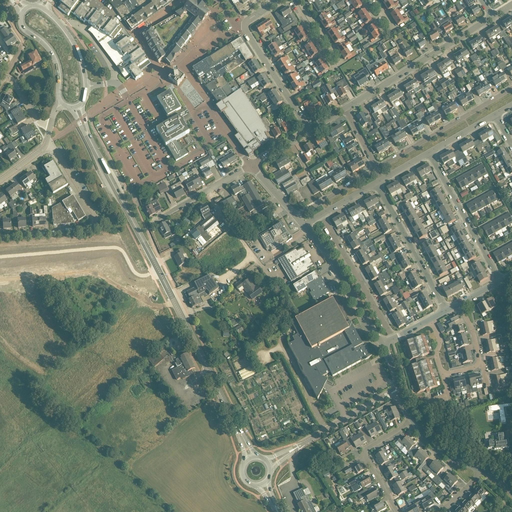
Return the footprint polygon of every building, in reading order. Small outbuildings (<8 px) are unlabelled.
[(69,0),(63,0),(58,8),(68,16),(71,12),(79,2),(77,0),(74,4),(69,0)] [(119,0),(108,0),(131,31),(138,25),(135,21),(123,5),(119,0)] [(129,0),(128,1),(143,22),(148,18),(134,0),(129,0)] [(134,0),(148,18),(157,11),(149,0),(134,0)] [(152,29),(142,35),(145,40),(146,40),(159,63),(164,60),(170,66),(173,62),(174,62),(178,56),(182,52),(181,51),(202,24),(210,14),(211,13),(206,8),(200,3),(199,3),(194,0),(193,0),(193,1),(192,1),(185,11),(152,29)] [(149,0),(157,11),(172,1),(171,0),(149,0)] [(313,0),(306,0),(307,1),(310,6),(313,5),(318,14),(321,12),(318,8),(313,0)] [(336,4),(335,4),(337,7),(338,9),(344,5),(343,3),(341,0),(341,1),(339,2),(336,4)] [(350,10),(352,12),(362,6),(358,0),(352,4),(354,8),(350,10)] [(425,5),(422,6),(423,8),(426,7),(433,3),(430,0),(424,0),(423,2),(425,5)] [(480,12),(479,10),(476,6),(473,8),(472,6),(474,4),(471,0),(464,0),(469,7),(471,10),(470,10),(474,16),(480,12)] [(135,21),(138,25),(143,22),(128,1),(123,5),(135,21)] [(385,5),(388,11),(398,4),(397,2),(393,4),(391,1),(385,5)] [(79,2),(71,12),(84,23),(86,21),(94,11),(92,12),(87,8),(90,5),(87,3),(85,6),(79,2)] [(459,3),(458,3),(455,5),(459,12),(463,9),(459,3)] [(284,19),(285,18),(287,17),(292,14),(292,13),(288,8),(283,11),(280,13),(284,19)] [(402,11),(401,8),(391,15),(394,20),(401,16),(399,13),(402,11)] [(284,19),(280,13),(283,11),(282,10),(275,14),(283,27),(281,28),(285,33),(289,30),(293,27),(289,19),(286,21),(285,18),(284,19)] [(355,16),(356,18),(356,19),(360,16),(362,20),(368,15),(365,10),(355,16)] [(93,35),(95,37),(107,21),(102,17),(104,14),(102,12),(99,15),(94,11),(86,21),(92,26),(88,31),(93,35)] [(322,24),(324,23),(328,20),(326,16),(330,14),(328,12),(318,18),(322,24)] [(465,21),(463,19),(461,16),(460,17),(457,13),(454,15),(457,19),(455,20),(458,25),(465,21)] [(295,19),(292,14),(287,17),(289,19),(293,27),(298,24),(295,19)] [(358,22),(362,27),(372,21),(368,15),(362,20),(358,22)] [(394,20),(398,26),(408,19),(406,17),(403,19),(401,16),(394,20)] [(449,18),(440,24),(437,19),(434,21),(438,28),(441,26),(446,33),(453,29),(450,24),(452,22),(449,18)] [(105,45),(107,48),(122,31),(116,26),(119,23),(117,21),(114,24),(108,20),(107,21),(95,37),(105,45)] [(272,25),(269,20),(263,24),(264,26),(266,29),(269,27),(272,31),(274,29),(272,25)] [(330,23),(328,20),(324,23),(322,24),(325,29),(335,23),(334,21),(333,21),(330,23)] [(511,25),(510,22),(508,20),(503,23),(506,29),(509,27),(511,31),(511,25)] [(427,34),(429,36),(432,42),(439,37),(435,31),(438,28),(434,21),(432,23),(435,29),(427,34)] [(260,33),(262,37),(265,35),(263,31),(266,29),(264,26),(263,24),(256,28),(260,33)] [(374,25),(365,32),(366,34),(369,32),(372,35),(378,31),(374,25)] [(328,34),(331,39),(338,35),(336,32),(339,29),(338,27),(328,34)] [(493,32),(495,36),(498,34),(501,39),(503,37),(501,33),(497,27),(491,30),(493,32)] [(0,33),(4,39),(3,41),(8,48),(16,42),(13,38),(11,35),(6,28),(0,32),(0,33)] [(304,32),(301,28),(291,34),(292,36),(296,34),(298,37),(302,34),(304,32)] [(141,50),(124,29),(122,31),(107,48),(105,45),(95,37),(93,35),(125,79),(131,74),(128,70),(133,67),(130,63),(132,62),(130,59),(141,50)] [(495,36),(493,32),(491,30),(486,34),(492,44),(495,42),(492,38),(495,36)] [(373,38),(370,40),(371,43),(381,36),(378,31),(372,35),(373,38)] [(296,42),(297,44),(307,37),(304,32),(302,34),(298,37),(299,39),(296,42)] [(426,45),(425,43),(422,40),(427,37),(423,32),(417,36),(418,39),(415,41),(420,49),(426,45)] [(335,45),(345,38),(342,33),(338,35),(331,39),(335,45)] [(475,41),(481,51),(484,49),(481,45),(484,43),(480,37),(475,41)] [(511,46),(511,45),(507,37),(503,39),(509,48),(511,46)] [(253,53),(245,40),(244,40),(243,40),(244,41),(243,41),(241,38),(207,60),(219,78),(220,79),(223,77),(253,57),(251,54),(253,53)] [(275,43),(268,48),(271,53),(274,51),(278,48),(282,46),(277,39),(274,41),(275,43)] [(478,52),(481,51),(475,41),(469,44),(473,50),(476,48),(478,52)] [(349,45),(348,42),(338,49),(341,54),(343,53),(348,50),(346,47),(349,45)] [(306,50),(308,53),(315,49),(312,44),(302,50),(303,53),(306,50)] [(413,53),(412,51),(410,48),(408,50),(404,45),(401,47),(404,52),(403,52),(407,57),(413,53)] [(271,53),(275,58),(285,51),(283,49),(280,51),(278,48),(274,51),(271,53)] [(306,58),(308,60),(318,54),(315,49),(308,53),(310,56),(306,58)] [(401,61),(400,59),(398,56),(399,55),(395,49),(388,53),(392,59),(391,60),(395,65),(401,61)] [(149,61),(141,50),(130,59),(132,62),(130,63),(133,67),(128,70),(131,74),(136,81),(143,75),(138,69),(149,61)] [(341,54),(345,60),(351,56),(352,57),(356,55),(353,51),(350,53),(348,50),(343,53),(341,54)] [(459,53),(466,63),(468,62),(465,57),(469,55),(465,50),(459,53)] [(20,67),(17,68),(20,73),(19,73),(20,73),(41,61),(35,51),(27,56),(29,61),(20,66),(20,67)] [(454,56),(455,59),(457,62),(460,60),(463,65),(466,63),(459,53),(454,56)] [(278,63),(282,69),(284,68),(287,66),(285,63),(289,60),(287,57),(278,63)] [(378,67),(379,66),(381,71),(382,73),(389,69),(385,63),(383,60),(382,59),(379,62),(377,60),(375,61),(376,63),(377,64),(378,67)] [(219,78),(207,60),(204,62),(205,62),(195,69),(198,75),(197,75),(199,78),(198,79),(201,84),(203,83),(206,87),(219,78)] [(247,63),(243,65),(246,70),(247,69),(249,71),(251,70),(256,67),(258,65),(255,60),(248,65),(247,63)] [(314,69),(315,72),(323,67),(325,65),(322,60),(312,67),(313,69),(317,67),(314,69)] [(444,65),(449,72),(454,69),(448,60),(443,63),(444,65)] [(508,69),(509,71),(508,71),(511,76),(511,64),(507,67),(504,62),(501,64),(505,71),(508,69)] [(370,66),(369,65),(366,67),(371,74),(374,72),(377,76),(382,73),(381,71),(379,66),(378,67),(377,64),(376,63),(370,66)] [(444,65),(443,63),(437,67),(443,76),(448,72),(449,72),(444,65)] [(500,81),(501,84),(502,83),(502,84),(505,82),(505,81),(507,80),(503,74),(502,73),(505,71),(501,64),(498,66),(501,70),(498,72),(495,74),(500,81)] [(261,70),(258,65),(256,67),(251,70),(249,71),(248,72),(250,75),(251,77),(261,70)] [(328,70),(325,65),(323,67),(315,72),(318,77),(320,79),(323,77),(322,74),(328,70)] [(282,69),(285,75),(295,70),(293,66),(289,69),(287,66),(284,68),(282,69)] [(360,77),(356,80),(356,81),(359,87),(368,82),(366,77),(369,75),(365,69),(358,74),(360,77)] [(178,86),(179,84),(180,84),(181,82),(183,80),(183,79),(185,77),(185,78),(185,77),(183,76),(182,75),(180,74),(181,74),(180,74),(178,72),(176,71),(176,70),(176,71),(174,73),(174,72),(174,73),(173,75),(172,75),(171,77),(169,79),(171,81),(173,83),(174,83),(175,84),(176,85),(176,84),(178,86)] [(430,80),(432,82),(437,79),(436,76),(432,70),(426,74),(428,76),(430,80)] [(455,72),(460,80),(463,78),(458,70),(455,72)] [(287,79),(291,85),(293,84),(297,82),(295,79),(299,76),(297,73),(287,79)] [(501,84),(500,81),(495,74),(493,75),(493,74),(489,76),(488,73),(485,75),(485,74),(489,82),(492,81),(496,87),(498,85),(498,86),(501,84)] [(426,74),(421,77),(426,86),(429,85),(427,82),(430,80),(428,76),(426,74)] [(488,91),(490,90),(487,84),(489,82),(485,74),(476,79),(479,83),(483,91),(485,93),(486,93),(488,92),(488,91)] [(261,84),(265,81),(267,80),(264,75),(256,80),(255,78),(247,83),(250,87),(255,84),(256,87),(261,84)] [(212,95),(228,84),(223,77),(220,79),(219,78),(206,87),(212,95)] [(301,79),(297,82),(293,84),(291,85),(295,91),(304,86),(301,79)] [(348,86),(344,79),(336,84),(339,90),(334,93),(337,98),(340,96),(341,98),(346,94),(343,89),(348,86)] [(447,88),(452,84),(450,81),(447,83),(445,79),(442,81),(447,88)] [(259,89),(261,91),(271,84),(267,80),(265,81),(261,84),(262,87),(259,89)] [(410,84),(416,93),(421,90),(419,86),(416,80),(410,84)] [(484,94),(485,93),(483,91),(479,83),(477,85),(479,89),(475,91),(479,97),(481,95),(482,96),(484,94)] [(213,101),(217,107),(219,105),(235,94),(228,84),(212,95),(215,100),(213,101)] [(415,93),(416,93),(410,84),(404,87),(408,93),(410,97),(412,96),(415,93)] [(328,85),(324,87),(321,89),(323,91),(326,98),(324,99),(328,105),(333,102),(330,96),(333,94),(328,85)] [(181,90),(188,101),(192,99),(184,88),(181,90)] [(245,152),(249,157),(253,154),(252,153),(261,147),(260,146),(269,141),(265,134),(268,132),(261,120),(261,119),(245,94),(243,91),(242,89),(235,94),(219,105),(217,107),(216,107),(221,114),(223,113),(239,135),(235,138),(246,152),(245,152)] [(267,91),(259,96),(261,99),(260,100),(262,103),(270,98),(272,101),(278,97),(275,91),(269,94),(267,91)] [(393,94),(399,103),(399,102),(397,100),(401,98),(403,101),(405,100),(403,97),(399,91),(393,94)] [(189,133),(180,117),(182,115),(179,111),(181,110),(170,92),(158,99),(168,117),(167,117),(170,122),(157,130),(166,146),(167,146),(176,162),(188,155),(185,150),(185,151),(183,153),(176,141),(189,133)] [(467,101),(468,103),(469,103),(472,102),(472,101),(474,100),(470,94),(467,96),(465,92),(462,93),(467,101)] [(468,104),(468,103),(467,101),(462,93),(460,95),(462,99),(459,101),(462,107),(465,105),(465,106),(468,104)] [(395,105),(399,103),(393,94),(388,98),(394,107),(396,106),(395,105)] [(0,105),(4,108),(6,112),(14,108),(11,103),(13,100),(6,95),(0,105)] [(267,108),(270,114),(275,110),(274,108),(282,103),(278,97),(272,101),(274,104),(267,108)] [(316,112),(319,110),(320,111),(323,109),(320,103),(313,107),(309,100),(303,103),(305,107),(307,110),(310,116),(310,115),(311,116),(314,114),(313,114),(316,112)] [(409,110),(413,108),(408,100),(406,102),(405,102),(409,110)] [(383,101),(377,104),(381,110),(384,108),(386,112),(388,110),(386,107),(383,101)] [(451,111),(452,113),(453,113),(455,111),(457,110),(454,104),(450,106),(448,102),(446,103),(451,111)] [(452,113),(451,111),(446,103),(443,105),(446,108),(442,110),(446,116),(448,115),(449,115),(451,114),(451,113),(452,113)] [(371,108),(375,113),(372,115),(376,122),(380,128),(378,124),(380,122),(377,117),(379,116),(377,113),(381,110),(377,104),(371,108)] [(7,117),(11,114),(14,119),(20,116),(22,114),(18,108),(13,112),(11,109),(14,108),(6,112),(5,113),(7,117)] [(400,117),(395,108),(392,110),(395,116),(397,118),(398,118),(398,117),(400,117)] [(436,123),(439,121),(441,119),(436,112),(435,110),(429,113),(434,121),(435,123),(436,123)] [(371,122),(369,118),(369,117),(367,114),(364,116),(362,113),(357,117),(363,127),(368,123),(371,122)] [(435,123),(434,121),(429,113),(427,114),(428,116),(425,118),(426,120),(429,126),(432,125),(435,124),(435,123)] [(22,114),(20,116),(14,119),(11,121),(13,125),(16,123),(17,125),(26,120),(22,114)] [(286,121),(284,116),(277,120),(280,128),(282,127),(286,132),(292,129),(287,121),(286,121)] [(271,130),(272,132),(276,138),(281,135),(275,125),(270,128),(269,126),(270,126),(265,117),(261,120),(266,128),(268,132),(271,130)] [(397,118),(396,119),(397,121),(402,130),(405,128),(398,117),(398,118),(397,118)] [(413,123),(419,133),(419,132),(420,133),(422,131),(424,129),(421,123),(418,125),(415,121),(413,123)] [(418,133),(419,133),(413,123),(410,124),(413,128),(409,130),(413,136),(415,135),(416,135),(418,134),(418,133)] [(21,130),(24,136),(32,131),(29,125),(21,130)] [(340,126),(335,129),(338,135),(342,133),(343,136),(346,135),(344,132),(340,126)] [(391,136),(392,138),(395,144),(398,143),(401,142),(400,141),(401,141),(395,131),(390,134),(387,130),(386,131),(385,129),(386,129),(384,126),(382,128),(388,138),(391,136)] [(382,128),(379,129),(385,140),(388,138),(382,128)] [(330,135),(334,141),(337,140),(340,138),(338,135),(335,129),(329,132),(330,135)] [(407,137),(406,136),(403,131),(400,133),(398,129),(395,131),(401,141),(402,140),(402,141),(405,139),(404,139),(407,137)] [(490,129),(484,132),(488,139),(493,136),(497,143),(501,141),(495,131),(492,132),(491,132),(490,129)] [(26,139),(28,142),(36,137),(32,131),(24,136),(23,137),(25,140),(26,139)] [(479,136),(482,142),(488,139),(484,132),(479,136)] [(316,150),(319,155),(323,153),(321,150),(328,146),(325,142),(322,137),(315,141),(318,146),(319,146),(320,148),(316,150)] [(352,145),(350,143),(354,141),(352,137),(343,143),(346,148),(352,145)] [(381,139),(378,141),(384,151),(385,150),(385,151),(388,149),(390,147),(387,141),(383,143),(381,139)] [(469,150),(474,147),(470,140),(465,143),(469,150)] [(384,152),(384,151),(378,141),(376,142),(377,144),(371,148),(374,153),(377,151),(379,154),(381,153),(384,152)] [(471,155),(469,150),(465,143),(459,147),(463,153),(466,152),(469,156),(471,155)] [(6,155),(10,161),(16,156),(12,151),(14,149),(11,144),(8,146),(6,147),(5,146),(2,148),(6,155)] [(312,156),(315,154),(313,150),(309,144),(304,147),(308,153),(310,152),(312,155),(312,156)] [(231,150),(228,152),(230,157),(227,159),(230,164),(237,161),(234,154),(233,155),(231,150)] [(506,155),(503,150),(500,151),(497,153),(499,156),(495,158),(496,161),(504,156),(506,155)] [(445,155),(447,157),(449,161),(452,166),(455,164),(452,160),(455,158),(451,151),(445,155)] [(290,155),(289,156),(293,163),(297,171),(300,170),(297,162),(300,160),(295,152),(292,154),(292,153),(290,155)] [(224,168),(230,164),(227,159),(224,154),(218,158),(224,168)] [(302,157),(306,164),(310,161),(306,154),(302,157)] [(353,160),(355,163),(359,169),(365,166),(361,159),(358,154),(355,155),(357,158),(353,160)] [(449,168),(450,167),(452,166),(449,161),(447,157),(445,155),(440,158),(444,165),(447,163),(449,168)] [(468,162),(464,155),(460,157),(465,167),(469,165),(468,163),(468,162)] [(498,164),(499,166),(507,162),(510,161),(506,155),(504,156),(496,161),(498,164)] [(210,157),(210,156),(199,163),(202,167),(203,166),(204,168),(201,170),(206,179),(213,175),(209,169),(207,164),(213,161),(210,157)] [(276,163),(282,174),(287,171),(284,167),(290,164),(287,157),(276,163)] [(460,167),(462,166),(464,168),(465,167),(460,157),(456,159),(460,167)] [(55,193),(67,186),(52,160),(41,167),(40,165),(35,169),(36,169),(36,170),(39,175),(43,172),(55,193)] [(359,169),(355,163),(352,165),(350,161),(347,163),(349,166),(353,173),(359,169)] [(507,162),(499,166),(502,172),(510,167),(511,166),(511,165),(510,161),(507,162)] [(422,168),(423,170),(428,178),(426,175),(431,172),(427,165),(422,168)] [(487,175),(488,175),(482,165),(476,169),(477,171),(481,178),(484,177),(485,179),(488,177),(487,175)] [(332,176),(336,183),(341,179),(340,177),(335,169),(333,166),(331,168),(335,174),(332,176)] [(511,166),(510,167),(502,172),(504,175),(508,172),(510,175),(511,174),(511,166)] [(189,175),(188,175),(196,188),(198,187),(199,187),(201,186),(201,185),(202,185),(196,175),(199,174),(196,168),(192,170),(192,171),(188,173),(189,175)] [(338,168),(335,169),(340,177),(341,179),(347,176),(343,170),(340,171),(338,168)] [(422,168),(417,171),(423,181),(428,178),(423,170),(422,168)] [(476,169),(469,172),(470,175),(474,182),(481,178),(477,171),(476,169)] [(274,178),(278,185),(281,183),(291,178),(287,171),(282,174),(274,178)] [(469,172),(463,176),(464,178),(468,185),(474,182),(470,175),(469,172)] [(30,173),(25,177),(29,182),(32,180),(34,182),(36,181),(30,173)] [(412,174),(407,177),(413,187),(415,186),(413,182),(416,181),(412,174)] [(178,178),(181,182),(182,184),(184,182),(190,192),(190,191),(191,192),(193,190),(196,188),(188,175),(184,178),(183,176),(178,178)] [(324,176),(321,178),(326,186),(327,188),(333,185),(329,178),(326,180),(324,176)] [(464,178),(463,176),(456,180),(461,189),(468,185),(464,178)] [(20,181),(21,183),(24,186),(25,186),(26,189),(28,187),(26,185),(29,182),(25,177),(20,181)] [(291,178),(281,183),(288,195),(292,193),(295,191),(297,190),(308,184),(311,182),(309,179),(308,177),(300,181),(295,184),(291,178)] [(413,187),(407,177),(402,180),(406,187),(409,185),(411,188),(413,187)] [(327,188),(326,186),(321,178),(318,179),(320,183),(318,185),(322,191),(327,188)] [(181,182),(174,185),(171,187),(173,191),(175,195),(174,196),(175,198),(176,198),(177,199),(185,194),(182,189),(184,188),(182,184),(181,182)] [(240,188),(238,185),(231,189),(235,196),(239,193),(242,199),(250,213),(257,209),(261,207),(262,210),(269,206),(265,201),(266,200),(262,202),(251,182),(244,186),(240,188)] [(392,185),(396,192),(401,189),(397,182),(392,185)] [(16,184),(11,187),(15,193),(18,191),(20,193),(22,192),(20,190),(20,189),(16,184)] [(161,194),(165,192),(161,185),(157,187),(161,194)] [(391,195),(396,192),(392,185),(387,188),(391,195)] [(5,192),(7,194),(10,197),(12,200),(17,196),(15,193),(11,187),(5,192)] [(430,193),(433,199),(439,195),(441,194),(438,189),(430,193)] [(486,195),(491,204),(498,200),(493,191),(486,195)] [(436,204),(442,201),(444,199),(441,194),(439,195),(433,199),(431,200),(434,205),(436,204)] [(410,200),(407,195),(404,196),(406,199),(401,202),(401,201),(403,204),(410,200)] [(480,198),(485,208),(491,204),(486,195),(480,198)] [(72,196),(70,198),(52,208),(53,225),(59,225),(58,216),(77,204),(73,197),(72,196)] [(234,203),(236,202),(233,197),(227,200),(230,206),(231,205),(234,203)] [(370,202),(375,210),(377,208),(376,205),(378,204),(374,197),(369,200),(370,202)] [(169,207),(164,198),(160,200),(163,204),(160,206),(162,210),(169,207)] [(480,198),(473,202),(478,211),(485,208),(480,198)] [(444,199),(442,201),(436,204),(439,209),(445,206),(447,205),(444,199)] [(373,211),(375,210),(370,202),(369,200),(364,203),(368,210),(371,208),(373,211)] [(150,204),(151,206),(145,209),(149,217),(156,214),(156,213),(161,210),(156,201),(150,204)] [(478,211),(473,202),(466,206),(472,215),(478,211)] [(85,217),(77,204),(58,216),(59,225),(74,224),(73,222),(77,220),(78,221),(85,217)] [(413,209),(410,204),(402,208),(405,213),(413,209)] [(445,206),(439,209),(442,214),(448,211),(450,210),(447,205),(445,206)] [(199,209),(205,221),(196,229),(207,243),(212,238),(208,234),(219,224),(216,220),(215,220),(214,219),(214,218),(212,215),(212,216),(209,212),(210,212),(206,206),(199,209)] [(359,206),(354,209),(358,216),(363,213),(359,206)] [(358,216),(354,209),(348,212),(350,214),(347,216),(352,224),(355,222),(354,221),(359,218),(358,216)] [(405,213),(408,219),(416,214),(413,209),(405,213)] [(448,211),(442,214),(445,220),(451,216),(453,215),(450,210),(448,211)] [(504,219),(508,226),(511,223),(511,218),(509,213),(502,217),(504,219)] [(408,219),(411,224),(418,220),(416,214),(408,219)] [(338,218),(343,227),(349,224),(343,215),(338,218)] [(377,226),(379,229),(388,225),(385,219),(383,220),(381,217),(385,215),(379,217),(380,218),(375,220),(374,220),(372,222),(368,223),(370,227),(377,222),(378,223),(379,222),(380,224),(377,226)] [(451,216),(445,220),(448,225),(456,221),(453,215),(451,216)] [(21,219),(17,220),(18,228),(26,228),(25,219),(24,216),(21,216),(21,219)] [(497,223),(501,230),(508,226),(504,219),(502,217),(496,221),(497,223)] [(3,221),(2,221),(3,229),(11,229),(10,220),(6,221),(6,218),(2,218),(3,221)] [(333,221),(337,228),(338,230),(341,228),(342,229),(344,228),(343,227),(338,218),(333,221)] [(411,224),(414,229),(421,225),(418,220),(411,224)] [(501,230),(497,223),(496,221),(489,224),(491,226),(495,234),(497,232),(498,235),(503,233),(501,230)] [(159,226),(160,229),(161,229),(160,230),(161,232),(162,232),(164,236),(170,232),(172,236),(175,235),(172,228),(169,230),(166,223),(159,226)] [(291,237),(290,236),(289,237),(283,228),(285,228),(282,223),(259,237),(266,250),(269,248),(271,252),(292,240),(292,239),(292,238),(292,237),(291,237)] [(488,237),(495,234),(491,226),(489,224),(483,228),(488,237)] [(382,228),(385,234),(391,231),(388,225),(379,229),(379,230),(382,228)] [(414,229),(416,234),(424,230),(421,225),(414,229)] [(451,230),(454,235),(459,232),(462,231),(459,226),(451,230)] [(347,239),(350,244),(359,239),(357,236),(359,233),(364,230),(362,227),(356,231),(356,230),(353,232),(354,235),(353,235),(347,239)] [(419,240),(422,239),(427,236),(424,230),(416,234),(419,240)] [(462,238),(464,236),(462,231),(459,232),(454,235),(451,237),(454,242),(457,241),(462,238)] [(374,241),(375,243),(386,237),(384,235),(374,241)] [(459,246),(465,243),(467,242),(464,236),(462,238),(457,241),(459,246)] [(398,242),(395,237),(389,240),(388,240),(387,240),(385,242),(388,248),(392,246),(396,244),(398,242)] [(223,262),(219,265),(218,264),(219,263),(217,260),(216,261),(215,259),(220,255),(221,255),(225,252),(225,251),(231,246),(225,239),(202,257),(218,278),(244,258),(238,251),(233,254),(223,262)] [(363,245),(362,244),(359,239),(350,244),(354,250),(360,247),(360,246),(363,245)] [(425,250),(433,246),(430,241),(422,245),(425,250)] [(401,249),(398,242),(396,244),(392,246),(388,248),(392,254),(389,256),(390,258),(396,255),(394,253),(401,249)] [(459,246),(462,251),(468,248),(470,247),(467,242),(465,243),(459,246)] [(428,256),(430,254),(436,251),(433,246),(425,250),(428,256)] [(296,249),(278,260),(291,282),(309,271),(308,269),(314,266),(303,247),(297,251),(296,249)] [(470,247),(468,248),(462,251),(465,256),(471,253),(473,252),(470,247)] [(500,250),(505,259),(511,256),(507,249),(506,247),(500,250)] [(174,257),(179,267),(186,263),(182,255),(184,254),(181,249),(176,252),(178,255),(174,257)] [(368,255),(365,250),(365,249),(362,251),(356,254),(359,260),(368,255)] [(498,263),(505,259),(500,250),(493,254),(498,263)] [(428,256),(431,261),(439,257),(436,251),(430,254),(428,256)] [(465,256),(468,262),(476,257),(473,252),(471,253),(465,256)] [(369,262),(372,261),(370,258),(368,255),(359,260),(363,266),(369,262)] [(402,264),(406,262),(408,261),(405,255),(398,258),(397,258),(395,259),(399,266),(402,264)] [(431,261),(434,266),(442,262),(439,257),(431,261)] [(398,266),(400,269),(403,267),(405,270),(411,267),(408,261),(406,262),(402,264),(399,266),(398,266)] [(437,271),(444,267),(442,262),(434,266),(437,271)] [(474,272),(480,269),(482,268),(479,263),(471,267),(474,272)] [(365,270),(368,275),(371,274),(375,272),(373,268),(375,267),(374,265),(371,266),(365,270)] [(440,277),(442,276),(447,273),(444,267),(437,271),(440,277)] [(482,268),(480,269),(474,272),(477,277),(485,273),(482,268)] [(315,272),(302,280),(302,281),(293,286),(298,294),(307,288),(315,301),(330,292),(321,276),(318,278),(315,272)] [(375,272),(371,274),(368,275),(372,281),(378,278),(381,276),(379,274),(377,275),(375,272)] [(485,273),(477,277),(480,283),(488,279),(485,273)] [(394,282),(389,274),(384,277),(386,280),(390,278),(393,282),(394,282)] [(415,274),(406,279),(409,284),(418,280),(415,274)] [(188,301),(190,300),(199,295),(206,291),(207,294),(208,296),(211,294),(219,288),(209,275),(193,283),(196,288),(185,294),(188,300),(188,301)] [(241,281),(235,286),(238,290),(243,287),(252,300),(262,293),(257,286),(255,287),(249,280),(243,284),(241,281)] [(377,291),(386,286),(384,283),(383,280),(380,282),(374,285),(377,291)] [(418,280),(409,284),(413,291),(421,286),(418,280)] [(459,282),(454,285),(458,292),(464,290),(459,282)] [(453,295),(458,292),(454,285),(449,287),(453,295)] [(381,297),(387,293),(390,292),(388,290),(386,291),(384,288),(386,286),(377,291),(381,297)] [(447,298),(453,295),(449,287),(443,290),(447,298)] [(199,295),(190,300),(188,301),(191,306),(190,306),(191,308),(192,308),(192,309),(199,305),(199,304),(203,302),(201,297),(204,296),(205,298),(208,296),(207,294),(206,291),(199,295)] [(416,300),(418,302),(419,305),(429,300),(426,294),(419,298),(416,300)] [(389,298),(389,297),(383,301),(386,307),(393,303),(391,300),(393,298),(392,296),(389,298)] [(360,340),(350,322),(347,317),(348,317),(337,297),(333,299),(296,319),(291,322),(298,334),(292,337),(295,341),(288,345),(298,363),(298,364),(298,366),(299,367),(299,368),(300,369),(300,370),(301,371),(301,372),(302,373),(303,375),(304,376),(304,377),(305,378),(306,379),(306,378),(318,399),(324,388),(323,387),(328,380),(322,377),(330,373),(333,377),(372,355),(366,345),(364,346),(363,344),(364,344),(361,340),(360,340)] [(475,308),(476,309),(478,308),(479,310),(482,315),(496,307),(492,300),(494,299),(493,298),(492,299),(491,299),(477,306),(477,307),(475,308)] [(429,300),(419,305),(423,311),(426,309),(433,306),(429,300)] [(390,313),(396,309),(399,307),(397,305),(395,302),(393,303),(386,307),(390,313)] [(411,313),(412,312),(411,310),(408,305),(402,308),(405,311),(408,309),(411,313)] [(401,311),(398,313),(392,316),(393,317),(392,318),(394,323),(395,322),(398,321),(404,317),(401,311)] [(447,323),(449,328),(456,324),(455,322),(459,319),(456,314),(449,318),(451,321),(447,323)] [(398,321),(395,322),(399,328),(405,325),(406,327),(409,325),(404,317),(398,321)] [(493,324),(493,321),(480,324),(481,330),(492,328),(491,324),(493,324)] [(463,326),(454,330),(456,335),(465,332),(463,326)] [(483,336),(485,335),(496,333),(495,331),(493,331),(492,328),(481,330),(483,336)] [(454,341),(455,343),(467,340),(465,334),(456,337),(457,340),(454,341)] [(430,354),(424,336),(416,339),(416,340),(413,341),(413,340),(404,343),(410,361),(419,358),(418,357),(421,356),(421,357),(430,354)] [(484,342),(485,348),(496,345),(495,342),(497,341),(497,339),(484,342)] [(459,345),(459,348),(469,345),(467,340),(455,343),(456,346),(459,345)] [(487,354),(489,353),(500,351),(498,345),(496,346),(496,345),(485,348),(487,354)] [(157,351),(147,359),(154,368),(164,359),(157,351)] [(458,359),(462,358),(461,358),(471,356),(470,351),(460,353),(457,355),(458,359)] [(175,364),(177,368),(172,371),(177,381),(182,378),(183,379),(193,374),(191,370),(195,369),(187,354),(180,357),(180,358),(176,360),(177,363),(175,364)] [(489,359),(490,365),(503,362),(502,356),(489,359)] [(438,387),(429,360),(420,363),(421,364),(419,365),(418,365),(417,364),(408,367),(417,394),(426,391),(426,389),(429,389),(429,390),(438,387)] [(503,362),(490,365),(491,371),(504,368),(503,362)] [(250,366),(238,372),(242,380),(254,375),(250,366)] [(494,383),(505,381),(504,377),(506,377),(506,374),(493,377),(494,383)] [(474,376),(469,377),(470,384),(468,385),(470,394),(478,392),(476,386),(475,379),(474,376)] [(464,379),(459,380),(459,382),(461,393),(466,392),(467,395),(470,394),(468,385),(466,386),(464,379)] [(459,380),(453,381),(455,388),(452,389),(454,395),(461,393),(459,382),(459,380)] [(495,389),(508,386),(508,384),(506,384),(505,381),(494,383),(495,389)] [(504,410),(505,419),(511,417),(511,414),(511,408),(511,404),(509,404),(509,405),(503,406),(503,405),(499,406),(492,407),(491,408),(491,409),(490,409),(490,410),(491,410),(491,411),(492,412),(504,410)] [(388,416),(398,412),(395,407),(383,411),(384,414),(387,413),(388,416)] [(400,418),(398,412),(388,416),(389,419),(387,420),(388,422),(390,422),(400,418)] [(483,414),(476,415),(479,430),(486,429),(483,414)] [(384,421),(383,418),(379,420),(380,423),(384,429),(387,427),(384,421)] [(374,424),(371,425),(376,434),(381,431),(376,422),(374,420),(372,422),(374,424)] [(366,425),(364,426),(371,437),(376,434),(371,425),(368,427),(366,425)] [(342,441),(343,443),(340,445),(345,452),(350,450),(346,443),(348,441),(342,431),(339,432),(344,440),(342,441)] [(356,436),(361,445),(367,442),(361,433),(360,431),(357,432),(359,434),(356,436)] [(504,441),(503,434),(496,435),(497,442),(494,442),(493,441),(487,442),(488,449),(494,448),(495,450),(501,449),(501,448),(503,448),(503,449),(509,448),(508,440),(504,441)] [(356,448),(361,445),(356,436),(353,438),(352,436),(350,437),(351,439),(351,440),(356,448)] [(412,440),(410,438),(409,439),(407,437),(403,441),(400,438),(395,444),(401,451),(402,450),(405,447),(409,443),(412,440)] [(414,442),(412,440),(409,443),(405,447),(402,450),(406,454),(407,453),(409,455),(410,456),(415,450),(412,448),(415,445),(413,443),(414,442)] [(340,445),(336,448),(341,455),(345,452),(340,445)] [(380,453),(375,456),(377,459),(376,459),(377,461),(380,459),(385,457),(388,455),(387,452),(386,453),(383,448),(379,451),(380,453)] [(423,456),(425,453),(423,451),(422,452),(420,450),(418,453),(415,450),(410,456),(412,458),(414,461),(416,463),(419,460),(423,456)] [(420,463),(422,465),(417,470),(419,472),(422,469),(427,464),(428,464),(425,461),(428,458),(426,456),(427,455),(425,453),(423,456),(419,460),(421,462),(420,463)] [(385,457),(380,459),(377,461),(379,464),(380,463),(381,466),(384,464),(386,466),(394,462),(392,459),(390,461),(389,459),(389,455),(388,455),(385,457)] [(394,462),(386,466),(386,467),(388,465),(390,468),(384,471),(386,473),(384,474),(386,476),(389,475),(394,472),(393,469),(396,467),(395,466),(397,465),(395,461),(394,462)] [(431,474),(437,467),(439,465),(435,461),(430,467),(427,464),(422,469),(429,476),(431,474)] [(356,471),(357,474),(364,470),(361,465),(354,468),(352,470),(354,472),(356,471)] [(440,478),(437,475),(443,469),(439,465),(437,467),(431,474),(435,477),(432,480),(435,483),(440,478)] [(388,478),(390,481),(398,476),(397,473),(395,474),(394,472),(389,475),(386,476),(387,479),(388,478)] [(453,478),(449,474),(443,481),(440,478),(435,483),(439,486),(442,483),(445,487),(453,478)] [(367,476),(365,477),(359,481),(360,483),(351,488),(354,493),(371,483),(367,476)] [(453,478),(445,487),(444,488),(448,491),(448,492),(451,494),(454,492),(451,489),(458,482),(456,480),(453,478)] [(393,489),(394,491),(403,487),(401,484),(403,484),(401,481),(393,486),(394,488),(393,489)] [(398,496),(407,491),(405,488),(404,489),(403,487),(394,491),(396,494),(397,493),(398,496)] [(474,495),(479,500),(480,501),(482,503),(486,498),(483,496),(485,493),(479,487),(474,491),(476,493),(474,495)] [(369,501),(374,498),(375,498),(378,497),(378,496),(379,496),(375,489),(367,493),(365,490),(357,495),(360,500),(365,497),(366,499),(367,498),(369,501)] [(303,490),(294,494),(299,504),(298,505),(301,511),(317,511),(319,511),(317,507),(314,508),(308,495),(306,496),(303,490)] [(428,494),(423,497),(428,505),(429,507),(434,505),(432,500),(436,498),(433,493),(430,495),(429,496),(428,494)] [(472,507),(473,508),(476,505),(475,504),(479,500),(474,495),(473,495),(472,493),(468,498),(469,499),(467,501),(472,507)] [(418,499),(415,500),(419,507),(422,505),(425,510),(429,507),(428,505),(423,497),(419,500),(418,499)] [(419,507),(415,500),(408,504),(410,508),(412,511),(418,511),(417,508),(419,507)] [(463,506),(460,508),(464,511),(472,511),(475,509),(473,508),(472,507),(467,501),(466,500),(461,505),(463,506)] [(376,503),(370,507),(373,511),(375,510),(376,511),(380,511),(386,509),(386,508),(385,507),(383,503),(378,506),(376,503)]
